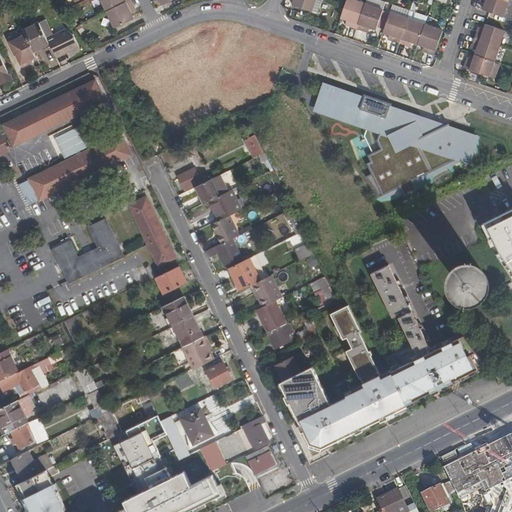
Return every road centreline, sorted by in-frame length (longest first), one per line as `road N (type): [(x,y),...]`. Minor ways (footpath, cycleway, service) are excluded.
road 1 (residential): [(151,164),(314,500)]
road 2 (secondary): [(511,402),(314,500)]
road 3 (residential): [(438,83),(267,23)]
road 4 (residential): [(156,31),(0,109)]
road 5 (unknown): [(0,498),(73,467),(101,511)]
